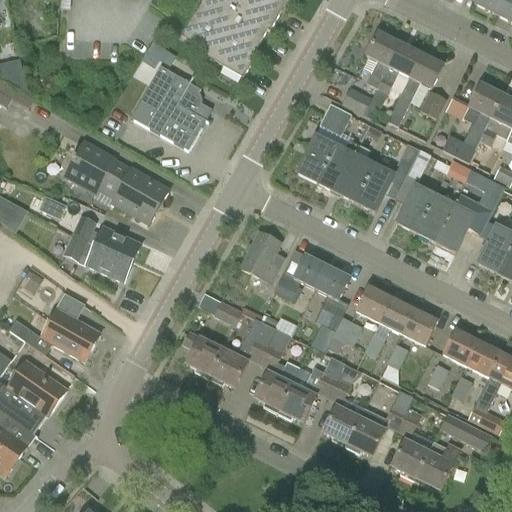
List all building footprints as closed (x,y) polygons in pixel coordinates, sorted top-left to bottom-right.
[(208,62),(244,0),(198,0),(197,4),(199,5),(180,39),(205,53),(202,58),(208,62)] [(244,0),(208,62),(216,66),(241,81),(253,62),(250,60),(266,34),(268,35),(288,0),(244,0)] [(476,0),(474,6),(497,18),(505,0),(476,0)] [(511,0),(505,0),(497,18),(511,25),(511,0)] [(366,61),(377,66),(366,87),(377,92),(400,47),(378,36),(366,61)] [(400,47),(377,92),(387,98),(398,77),(409,82),(421,58),(400,47)] [(409,82),(387,125),(398,131),(420,87),(431,93),(443,69),(421,58),(409,82)] [(0,80),(28,97),(20,64),(0,67),(0,80)] [(178,79),(177,80),(160,70),(131,122),(188,155),(197,139),(198,140),(213,114),(196,105),(202,93),(178,79)] [(0,108),(6,112),(17,93),(0,83),(0,108)] [(469,112),(477,117),(461,148),(462,149),(456,161),(468,167),(503,99),(481,88),(469,112)] [(350,91),(340,109),(363,120),(363,119),(371,123),(376,113),(368,110),(372,102),(350,91)] [(437,124),(446,104),(428,95),(419,115),(437,124)] [(468,167),(469,168),(477,151),(480,145),(490,150),(496,138),(507,144),(511,133),(511,103),(503,99),(468,167)] [(321,131),(316,141),(315,140),(296,178),(316,188),(335,150),(351,119),(330,108),(319,130),(321,131)] [(360,149),(335,197),(355,207),(374,170),(364,165),(370,154),(366,152),(372,141),(366,138),(360,149)] [(335,150),(316,188),(335,197),(360,149),(349,144),(350,142),(344,139),(338,152),(335,150)] [(105,200),(122,169),(114,164),(116,162),(84,145),(64,179),(96,197),(97,195),(105,200)] [(406,181),(407,179),(419,153),(407,147),(394,171),(395,172),(393,174),(396,176),(406,181)] [(431,160),(419,153),(407,179),(418,184),(431,160)] [(456,167),(450,179),(465,186),(471,174),(456,167)] [(122,169),(105,200),(113,204),(111,206),(150,228),(169,193),(131,171),(130,173),(122,169)] [(355,207),(375,217),(394,179),(374,170),(355,207)] [(396,228),(415,237),(434,200),(415,190),(396,228)] [(0,219),(20,231),(30,214),(1,198),(0,200),(0,219)] [(66,209),(45,199),(44,200),(38,198),(33,210),(39,212),(38,214),(60,224),(66,209)] [(434,200),(415,237),(435,248),(454,210),(434,200)] [(435,248),(455,257),(467,234),(480,241),(497,206),(484,200),(474,220),(454,210),(435,248)] [(103,231),(99,238),(92,234),(95,227),(81,221),(72,240),(132,267),(141,248),(103,231)] [(497,277),(511,246),(511,238),(496,231),(477,267),(497,277)] [(284,261),(275,257),(280,247),(259,237),(241,273),(271,287),(284,261)] [(132,267),(72,240),(64,259),(78,266),(81,258),(89,261),(86,269),(124,286),(132,267)] [(511,246),(497,277),(511,284),(511,246)] [(305,260),(294,282),(283,277),(274,297),(294,307),(302,292),(298,291),(300,287),(315,294),(327,271),(305,260)] [(19,294),(36,302),(46,279),(29,271),(19,294)] [(315,294),(327,300),(314,325),(334,335),(331,341),(332,342),(342,321),(341,321),(347,309),(338,304),(349,282),(327,271),(315,294)] [(379,328),(391,303),(368,292),(356,316),(379,328)] [(243,316),(205,298),(198,311),(213,318),(212,320),(229,328),(221,344),(228,347),(243,316)] [(391,303),(379,328),(402,339),(414,315),(391,303)] [(68,337),(92,351),(100,337),(56,312),(49,325),(69,336),(68,337)] [(437,326),(414,315),(402,339),(425,351),(437,326)] [(342,321),(332,342),(327,352),(338,358),(343,347),(352,351),(362,331),(342,321)] [(223,354),(210,380),(234,392),(249,362),(259,367),(276,333),(255,322),(236,360),(223,354)] [(49,325),(40,341),(84,366),(92,351),(68,337),(69,336),(49,325)] [(259,367),(268,372),(253,402),(278,414),(291,388),(279,382),(285,370),(277,367),(291,340),(276,333),(259,367)] [(223,354),(198,342),(199,340),(189,335),(181,350),(192,355),(185,368),(210,380),(223,354)] [(466,371),(478,347),(455,335),(443,359),(466,371)] [(373,336),(363,356),(375,362),(385,342),(373,336)] [(501,358),(478,347),(466,371),(488,382),(489,382),(501,358)] [(395,348),(385,368),(387,369),(381,380),(398,389),(398,374),(408,354),(395,348)] [(433,354),(412,396),(433,407),(449,374),(438,369),(443,359),(433,354)] [(0,357),(0,415),(32,438),(45,419),(6,391),(0,386),(0,380),(11,365),(0,357)] [(489,382),(488,382),(467,424),(499,439),(505,425),(487,416),(501,388),(511,394),(511,392),(511,363),(501,358),(489,382)] [(317,397),(326,402),(338,379),(344,368),(331,361),(323,377),(314,372),(303,394),(291,388),(278,414),(302,426),(317,397)] [(6,391),(45,419),(48,421),(66,394),(24,365),(6,391)] [(326,402),(336,407),(322,436),(346,448),(364,412),(344,402),(351,386),(338,379),(326,402)] [(472,386),(460,380),(450,400),(452,401),(446,412),(450,414),(455,403),(462,406),(472,386)] [(386,423),(364,412),(346,448),(371,461),(386,430),(396,435),(408,411),(408,412),(413,401),(400,395),(386,423)] [(408,411),(396,435),(410,442),(422,418),(408,412),(408,411)] [(0,431),(25,449),(32,438),(0,415),(0,431)] [(446,441),(447,438),(484,456),(492,440),(447,417),(438,437),(446,441)] [(0,470),(8,476),(27,450),(25,449),(0,431),(0,470)] [(418,447),(416,450),(404,444),(391,470),(415,483),(430,453),(418,447)] [(430,453),(415,483),(439,495),(460,452),(449,446),(445,453),(433,447),(430,453)]
